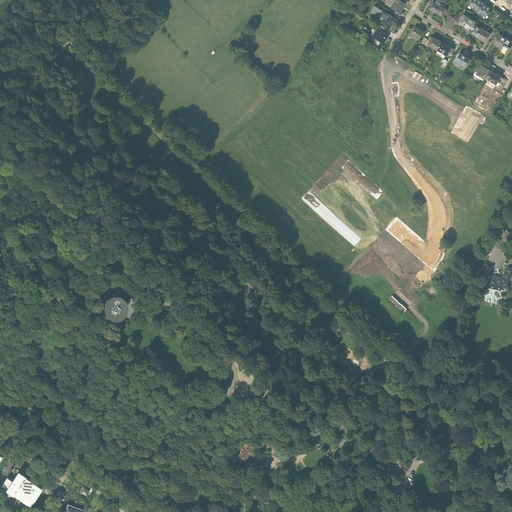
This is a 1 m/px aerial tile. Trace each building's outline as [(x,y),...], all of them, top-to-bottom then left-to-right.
[(398,0),(395,0),(391,8),(401,14),(406,4),(402,2),(398,0)] [(490,8),(483,4),(481,3),(481,1),(479,0),(471,0),(469,5),(477,10),(477,12),(485,17),(490,8)] [(429,9),(436,14),(440,7),(433,3),(429,9)] [(379,18),(383,11),(374,6),(370,13),(379,18)] [(447,11),(440,7),(436,14),(442,18),(447,11)] [(378,20),(391,28),(396,19),(383,11),(379,18),(378,20)] [(457,20),(448,15),(446,18),(449,20),(447,22),(453,26),(455,23),(457,20)] [(458,23),(464,27),(470,18),(464,15),(461,19),(458,23)] [(472,20),(470,18),(464,27),(471,31),(474,25),(476,23),(472,21),(472,20)] [(469,33),(477,38),(483,30),(474,25),(471,31),(469,33)] [(424,32),(414,27),(410,34),(419,39),(424,32)] [(382,32),(377,29),(372,38),(384,45),(389,36),(387,34),(386,35),(382,32)] [(487,33),(483,30),(477,38),(485,43),(487,39),(490,35),(487,33)] [(493,44),(500,48),(506,39),(499,34),(493,44)] [(427,46),(437,52),(442,43),(432,37),(427,46)] [(511,42),(510,41),(506,39),(500,48),(507,53),(511,43),(511,42)] [(451,49),(442,43),(437,52),(445,57),(446,58),(447,57),(451,49)] [(469,60),(459,54),(454,62),(464,68),(469,60)] [(489,64),(486,69),(492,73),(495,68),(489,64)] [(475,74),(487,82),(492,73),(486,69),(480,66),(475,74)] [(496,75),(492,73),(487,82),(495,87),(501,78),(496,75)] [(511,233),(507,230),(501,241),(505,243),(506,243),(511,233)] [(501,241),(497,238),(493,245),(502,250),(505,243),(501,241)] [(511,275),(511,257),(508,265),(502,277),(489,274),(486,288),(504,292),(505,292),(506,292),(508,291),(509,290),(509,289),(509,287),(509,286),(508,285),(507,284),(511,275)] [(108,314),(111,315),(114,315),(117,315),(120,314),(122,312),(124,310),(125,307),(126,304),(125,300),(124,297),(121,295),(118,293),(115,292),(112,292),(108,293),(106,295),(103,298),(102,301),(102,305),(103,308),(105,311),(108,314)] [(243,444),(237,458),(245,462),(252,444),(255,445),(257,441),(244,436),(241,443),(243,444)] [(260,447),(266,448),(266,445),(273,447),(273,449),(275,450),(278,443),(268,440),(268,439),(259,436),(258,441),(262,442),(260,447)] [(6,489),(31,505),(43,487),(19,470),(12,480),(7,477),(1,484),(7,488),(6,489)] [(89,490),(83,486),(80,491),(86,495),(89,490)]
